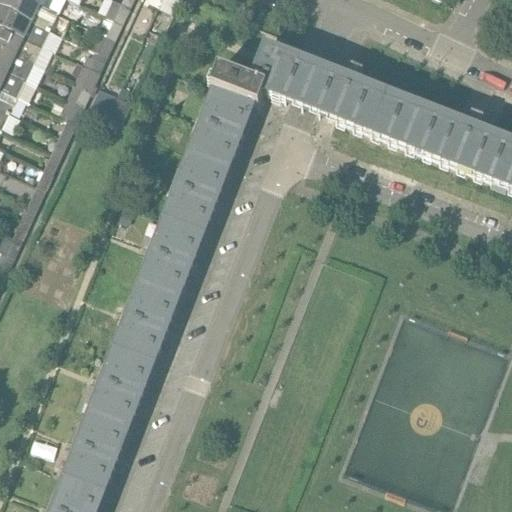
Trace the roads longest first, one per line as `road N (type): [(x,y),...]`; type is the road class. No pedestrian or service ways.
road 1 (residential): [(284,161),(149,511)]
road 2 (residential): [(511,242),(284,161)]
road 3 (residential): [(345,1),(284,161)]
road 4 (residential): [(458,53),(345,1)]
